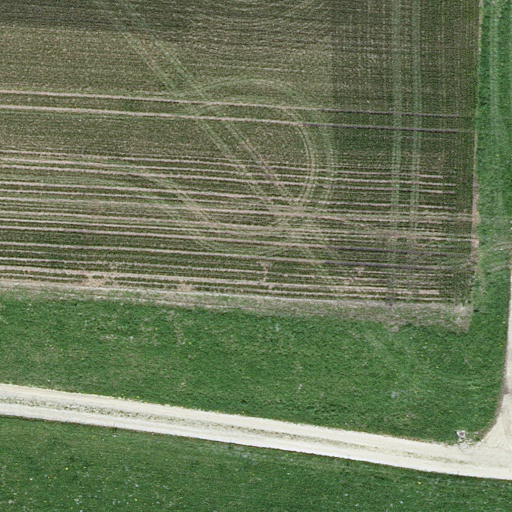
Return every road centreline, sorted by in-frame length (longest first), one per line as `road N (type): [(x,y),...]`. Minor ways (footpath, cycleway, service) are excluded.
road 1 (track): [(0,420),(502,466)]
road 2 (track): [(511,312),(502,466)]
